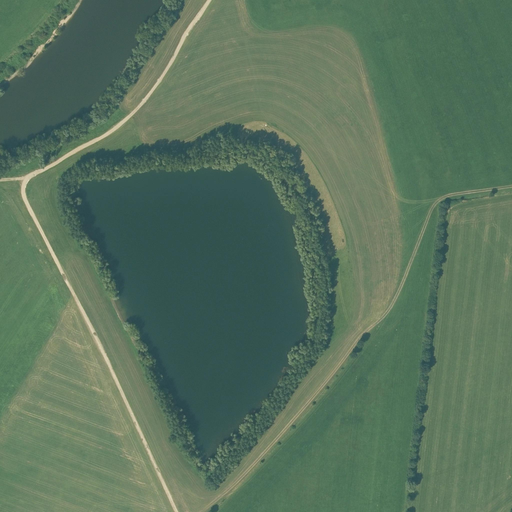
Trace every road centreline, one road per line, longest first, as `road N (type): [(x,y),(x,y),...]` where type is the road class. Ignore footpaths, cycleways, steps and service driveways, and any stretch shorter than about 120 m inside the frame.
road 1 (track): [(176,511),(23,190)]
road 2 (track): [(209,0),(129,115),(28,176),(23,190)]
